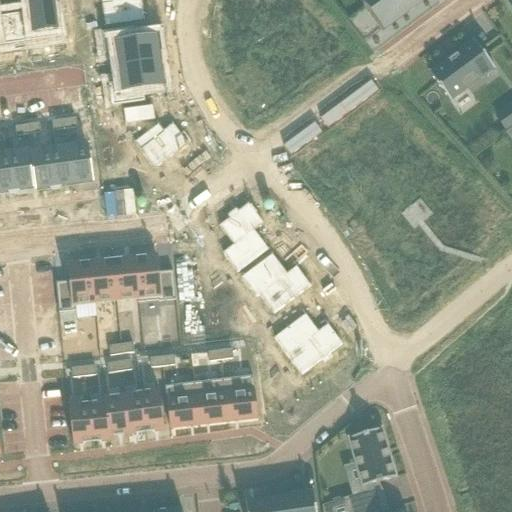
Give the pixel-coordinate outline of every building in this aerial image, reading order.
[(27,0),(29,13),(7,16),(11,45),(59,38),(53,0),(27,0)] [(100,0),(105,28),(144,22),(141,1),(147,0),(100,0)] [(371,0),(367,4),(383,26),(418,0),(371,0)] [(0,46),(11,45),(7,16),(0,17),(0,46)] [(133,28),(101,33),(104,55),(116,54),(118,67),(160,61),(158,50),(159,50),(157,40),(157,37),(135,40),(133,28)] [(473,41),(429,73),(450,102),(494,70),(473,41)] [(120,83),(108,84),(112,107),(144,102),(142,90),(164,87),(163,84),(165,84),(164,74),(162,74),(160,61),(118,67),(120,83)] [(153,106),(122,110),(125,125),(155,121),(153,106)] [(75,119),(63,121),(65,130),(77,128),(75,119)] [(63,121),(52,122),(53,132),(65,130),(63,121)] [(39,124),(27,126),(28,136),(40,134),(39,124)] [(158,125),(133,143),(154,171),(178,153),(179,154),(180,154),(180,153),(186,149),(187,149),(186,147),(188,145),(187,144),(190,142),(183,133),(180,135),(173,125),(163,132),(158,125)] [(27,126),(15,128),(16,137),(28,136),(27,126)] [(86,144),(68,147),(73,186),(92,184),(86,144)] [(68,147),(49,149),(55,191),(61,190),(61,188),(73,186),(68,147)] [(49,149),(31,152),(36,192),(50,190),(50,192),(55,191),(49,149)] [(26,151),(8,153),(14,195),(19,194),(19,192),(32,190),(26,151)] [(8,153),(0,154),(0,194),(8,194),(8,196),(14,195),(8,153)] [(228,219),(218,227),(232,246),(221,254),(237,275),(269,251),(254,232),(264,224),(256,214),(256,213),(256,212),(255,213),(251,207),(251,206),(250,206),(248,204),(238,212),(236,209),(226,216),(228,219)] [(272,255),(240,279),(256,300),(259,297),(273,316),(311,287),(296,266),(286,274),(272,255)] [(156,257),(134,259),(138,299),(137,299),(137,304),(158,302),(158,303),(175,301),(172,272),(158,274),(156,257)] [(134,259),(112,261),(116,301),(137,299),(138,299),(134,259)] [(112,261),(91,264),(95,303),(116,301),(112,261)] [(70,282),(56,284),(59,313),(76,311),(75,305),(95,303),(91,264),(68,266),(70,282)] [(305,315),(272,339),(301,377),(322,362),(324,364),(332,358),(330,355),(343,346),(327,325),(318,332),(305,315)] [(154,334),(143,336),(144,347),(155,346),(154,334)] [(133,344),(121,345),(122,355),(134,353),(133,344)] [(121,345),(109,347),(110,356),(122,355),(121,345)] [(232,350),(220,351),(221,361),(233,360),(232,350)] [(220,351),(208,353),(209,362),(221,361),(220,351)] [(173,356),(161,358),(163,367),(174,366),(173,356)] [(161,358),(150,359),(151,369),(163,367),(161,358)] [(131,361),(119,363),(120,372),(132,371),(131,361)] [(119,363),(107,364),(108,373),(120,372),(119,363)] [(95,365),(83,366),(84,376),(96,375),(95,365)] [(83,366),(71,368),(72,377),(84,376),(83,366)] [(253,377),(223,381),(227,422),(257,419),(253,377)] [(223,381),(195,384),(199,426),(227,422),(223,381)] [(195,384),(165,387),(170,429),(199,426),(195,384)] [(159,391),(140,393),(145,433),(164,431),(159,391)] [(140,393),(122,395),(127,435),(145,433),(140,393)] [(122,395),(104,398),(104,402),(105,401),(109,437),(110,437),(127,435),(122,395)] [(104,402),(87,403),(92,443),(110,441),(110,437),(109,437),(105,401),(104,402)] [(87,403),(68,406),(73,445),(92,443),(87,403)] [(365,494),(347,500),(349,511),(383,511),(387,511),(381,490),(380,490),(378,484),(395,479),(381,429),(348,439),(362,488),(363,489),(365,494)] [(315,511),(313,491),(291,495),(291,497),(293,511),(315,511)] [(270,511),(293,511),(291,497),(269,500),(270,511)] [(245,511),(270,511),(269,500),(245,504),(245,511)]
